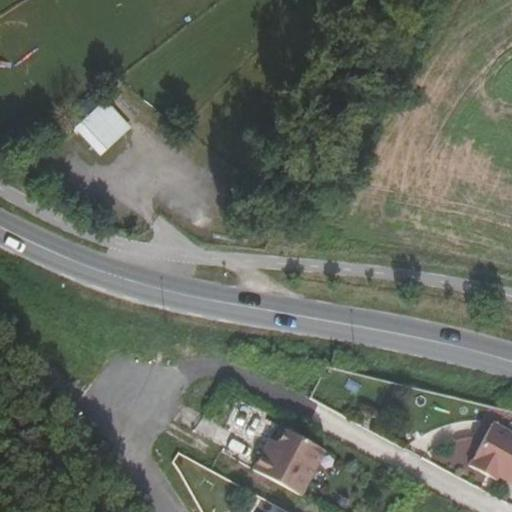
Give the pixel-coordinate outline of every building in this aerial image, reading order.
[(89,122),(77,132),(95,153),(107,142),(89,122)] [(107,142),(95,153),(102,161),(114,151),(107,142)] [(511,440),(489,428),(477,449),(511,467),(511,440)] [(279,445),(273,457),(264,453),(256,469),(304,495),(326,456),(285,434),(279,445)] [(273,457),(279,445),(271,441),(264,453),(273,457)] [(511,467),(477,449),(468,466),(486,476),(488,471),(511,484),(511,467)]
